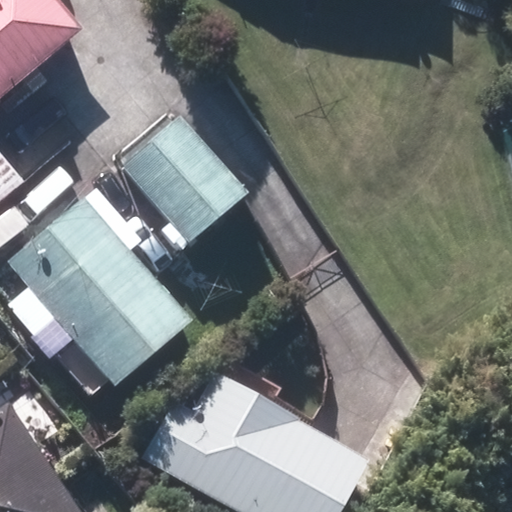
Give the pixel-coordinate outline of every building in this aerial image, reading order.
[(0,0),(0,98),(74,36),(43,0),(0,0)] [(178,119),(119,170),(192,254),(251,203),(178,119)] [(0,173),(9,167),(0,156),(0,173)] [(128,256),(143,243),(98,190),(7,267),(114,393),(189,329),(128,256)] [(353,453),(218,374),(193,417),(176,407),(142,464),(223,511),(342,511),(371,463),(353,453)] [(0,511),(72,511),(10,408),(0,413),(0,511)]
